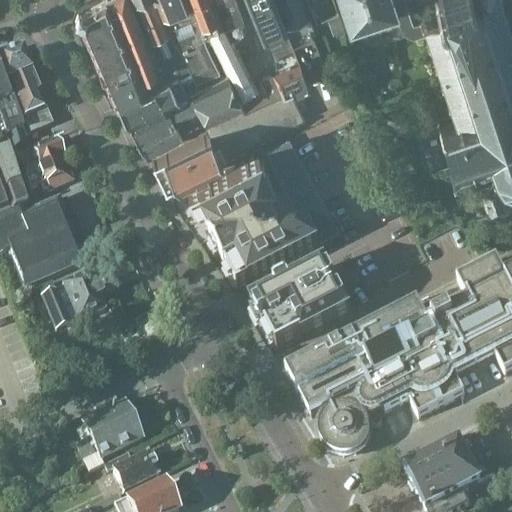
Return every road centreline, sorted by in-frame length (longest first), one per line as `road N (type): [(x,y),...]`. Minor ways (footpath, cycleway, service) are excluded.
road 1 (residential): [(216,337),(51,38),(46,12)]
road 2 (residential): [(470,255),(246,385)]
road 3 (residential): [(315,495),(511,397)]
road 4 (residential): [(0,441),(155,368)]
road 5 (unclassified): [(155,368),(227,511)]
road 6 (residential): [(315,495),(246,385)]
